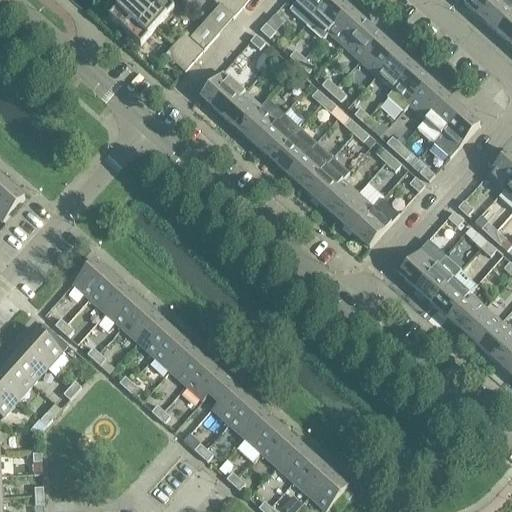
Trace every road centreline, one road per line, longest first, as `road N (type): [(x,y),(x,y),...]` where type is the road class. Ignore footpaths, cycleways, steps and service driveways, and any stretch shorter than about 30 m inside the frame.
road 1 (residential): [(354,304),(148,124)]
road 2 (residential): [(354,304),(511,125)]
road 3 (residential): [(0,289),(148,124)]
road 4 (residential): [(511,450),(354,304)]
road 5 (unclassified): [(148,124),(7,0)]
road 6 (residential): [(272,0),(178,93)]
road 7 (residential): [(511,84),(419,0)]
